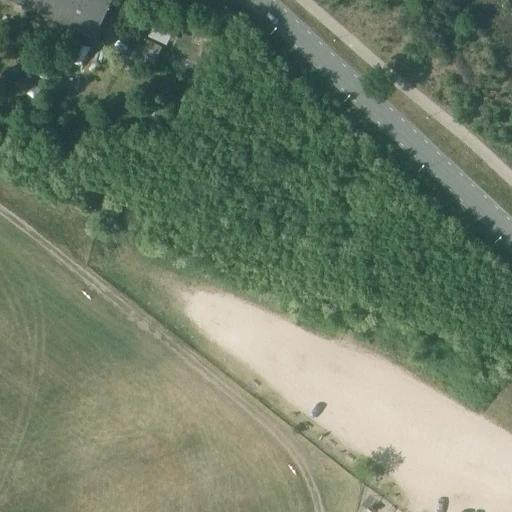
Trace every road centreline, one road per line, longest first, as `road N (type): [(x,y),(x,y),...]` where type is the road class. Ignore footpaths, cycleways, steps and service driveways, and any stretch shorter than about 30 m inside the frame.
road 1 (track): [(319,511),(281,437),(0,209)]
road 2 (secondary): [(511,235),(255,0)]
